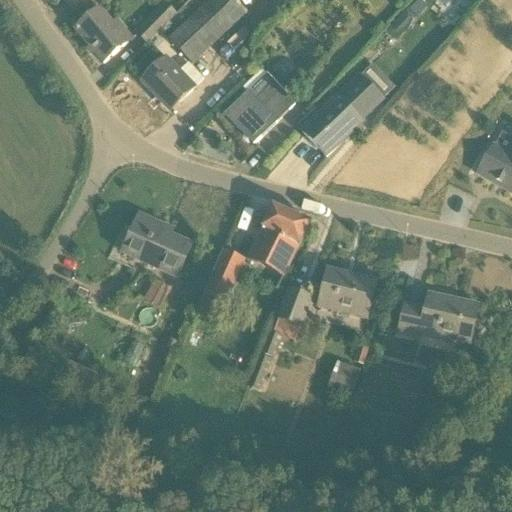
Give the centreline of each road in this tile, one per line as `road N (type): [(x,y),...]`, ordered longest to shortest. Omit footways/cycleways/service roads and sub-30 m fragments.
road 1 (residential): [(114,142),(226,182),(511,251)]
road 2 (unclassified): [(0,313),(58,253),(114,142)]
road 3 (residential): [(114,142),(21,0)]
